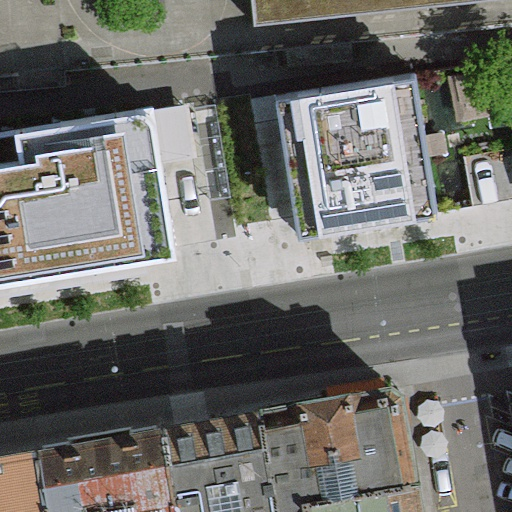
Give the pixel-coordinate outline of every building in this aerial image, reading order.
[(253,0),(256,25),(484,0),(253,0)] [(277,99),(301,242),(440,219),(418,80),(277,99)] [(0,280),(207,249),(182,87),(14,112),(20,148),(0,150),(0,280)] [(315,495),(412,479),(397,395),(391,391),(263,413),(282,511),(303,507),(315,495)] [(282,511),(263,413),(167,430),(181,511),(282,511)] [(181,511),(167,430),(38,452),(48,511),(181,511)] [(48,511),(38,452),(0,458),(0,511),(48,511)] [(303,511),(418,511),(412,479),(315,495),(303,507),(303,511)]
